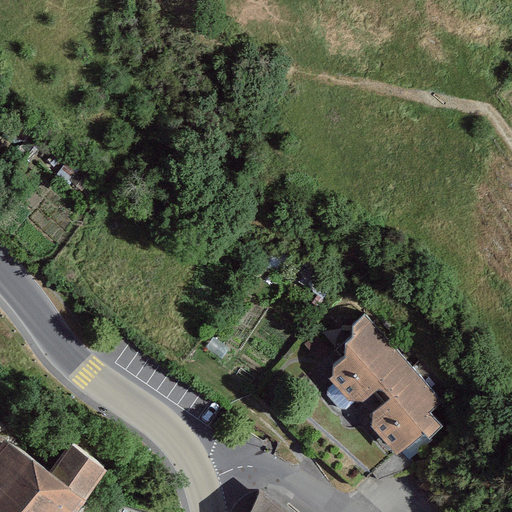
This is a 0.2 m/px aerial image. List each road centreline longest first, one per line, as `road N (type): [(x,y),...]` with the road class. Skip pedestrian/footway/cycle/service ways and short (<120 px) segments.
road 1 (track): [(511,114),(497,93),(471,80),(292,54),(194,27)]
road 2 (primary): [(0,270),(87,375),(169,432),(194,466)]
road 3 (residential): [(194,466),(250,465),(329,511)]
road 4 (track): [(291,487),(291,449),(220,383)]
